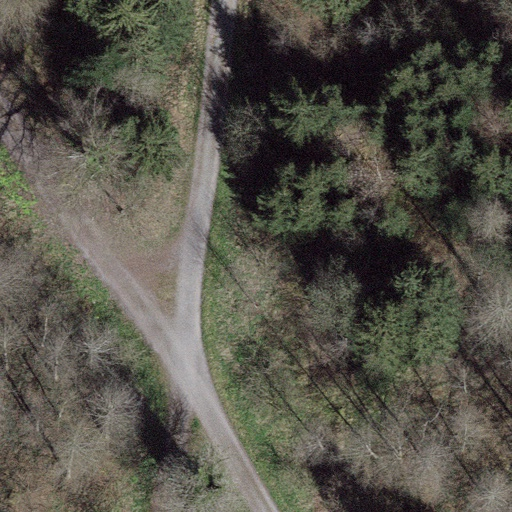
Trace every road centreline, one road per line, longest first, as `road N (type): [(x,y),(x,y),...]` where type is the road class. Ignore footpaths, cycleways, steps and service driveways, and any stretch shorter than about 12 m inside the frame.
road 1 (track): [(192,357),(231,0)]
road 2 (track): [(0,99),(192,357)]
road 3 (track): [(192,357),(270,511)]
road 4 (track): [(161,511),(192,357)]
